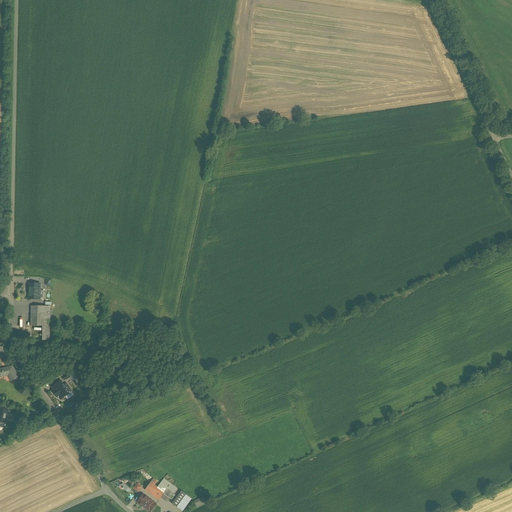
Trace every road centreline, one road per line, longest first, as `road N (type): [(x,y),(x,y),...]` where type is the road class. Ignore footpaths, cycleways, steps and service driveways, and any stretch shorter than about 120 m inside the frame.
road 1 (unclassified): [(16,0),(9,344),(107,485)]
road 2 (unclassified): [(429,0),(491,132)]
